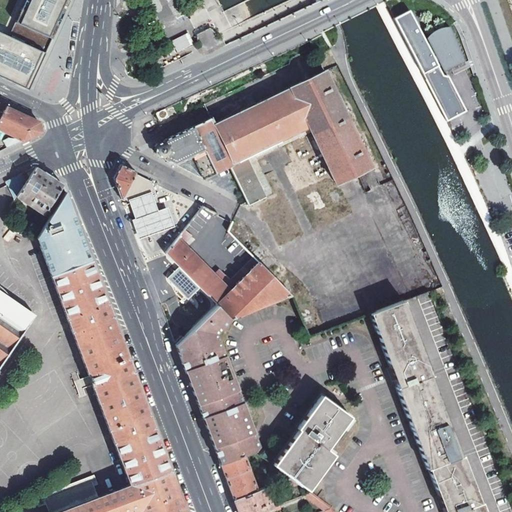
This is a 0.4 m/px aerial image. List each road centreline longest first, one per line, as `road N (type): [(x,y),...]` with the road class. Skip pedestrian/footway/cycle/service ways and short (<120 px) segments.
road 1 (secondary): [(211,511),(96,193)]
road 2 (residential): [(236,210),(88,125)]
road 3 (residential): [(231,59),(353,0)]
road 4 (residential): [(465,0),(511,126)]
